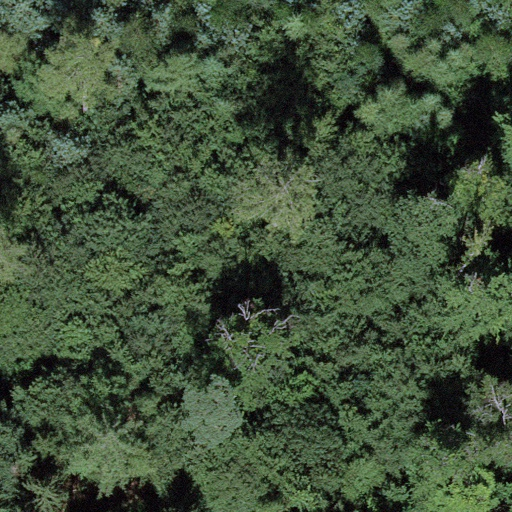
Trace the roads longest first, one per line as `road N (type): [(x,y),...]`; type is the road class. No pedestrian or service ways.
road 1 (track): [(0,87),(242,353),(511,475)]
road 2 (track): [(511,229),(431,274),(287,377)]
